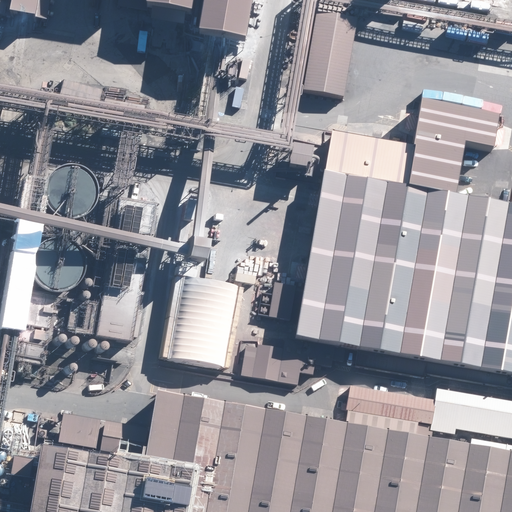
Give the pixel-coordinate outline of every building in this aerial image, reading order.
[(211,0),(159,0),(157,16),(208,24),(211,0)] [(270,0),(223,0),(215,52),(260,59),(270,0)] [(358,13),(317,7),(305,84),(345,90),(358,13)] [(470,153),(334,131),(301,333),(511,367),(511,198),(464,191),(470,153)] [(306,345),(245,335),(241,364),(301,374),(306,345)] [(511,399),(343,372),(338,402),(511,430),(511,399)] [(47,511),(511,511),(511,445),(173,390),(161,465),(58,448),(47,511)] [(145,418),(65,405),(60,441),(140,454),(145,418)]
